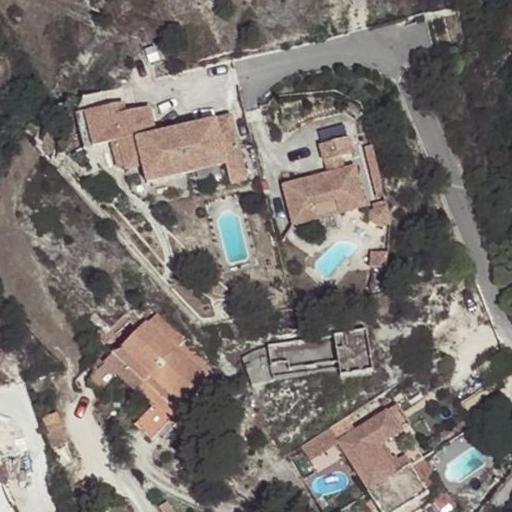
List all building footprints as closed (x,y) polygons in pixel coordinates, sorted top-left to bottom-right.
[(144,125),(151,123),(147,105),(120,112),(119,107),(81,114),(87,146),(118,140),(124,169),(141,165),(145,182),(223,163),(228,183),(244,179),(229,115),(199,122),(200,127),(191,129),(190,124),(154,133),(146,135),(144,125)] [(151,123),(144,125),(146,135),(154,133),(151,123)] [(350,137),(325,143),(332,172),(286,183),(296,223),(321,217),(317,204),(339,198),(342,212),(367,206),(357,166),(343,169),(340,157),(354,154),(350,137)] [(388,206),(372,210),(375,220),(382,227),(392,224),(388,206)] [(390,254),(376,253),(375,272),(389,273),(390,254)] [(150,375),(176,346),(144,317),(118,346),(150,375)] [(288,369),(337,360),(339,368),(350,366),(351,373),(373,369),(365,327),(267,344),(253,349),(241,356),(251,384),(272,379),(270,364),(287,362),(288,369)] [(204,371),(176,346),(150,375),(178,400),(204,371)] [(100,359),(84,376),(102,391),(118,373),(100,359)] [(272,379),(339,368),(337,360),(288,369),(287,362),(270,364),(272,379)] [(150,410),(165,429),(171,423),(154,406),(150,410)] [(156,440),(165,429),(150,410),(138,424),(156,440)] [(444,511),(416,467),(401,477),(382,445),(399,436),(385,412),(337,439),(332,429),(304,447),(312,460),(339,444),(380,511),(444,511)]
